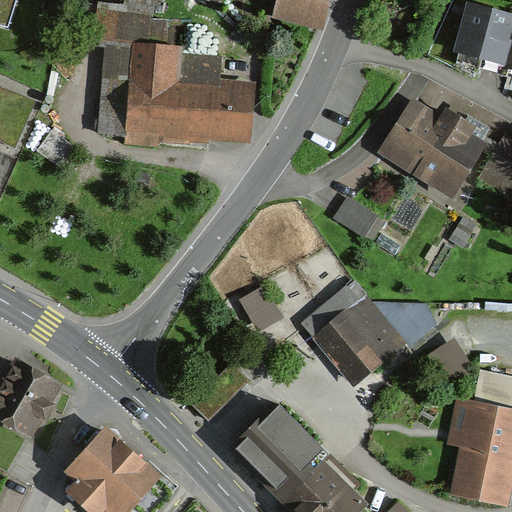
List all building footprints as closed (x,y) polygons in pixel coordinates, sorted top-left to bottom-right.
[(0,0),(0,31),(7,33),(16,0),(0,0)] [(158,0),(87,0),(85,46),(132,49),(128,137),(247,144),(250,88),(221,87),(222,61),(182,59),(183,45),(156,43),(158,0)] [(276,0),(271,22),(322,36),(332,0),(276,0)] [(511,28),(511,17),(466,6),(455,53),(503,64),(511,28)] [(39,99),(0,81),(0,141),(17,148),(39,99)] [(489,142),(416,101),(384,158),(457,200),(489,142)] [(511,141),(507,138),(482,180),(511,197),(511,141)] [(377,221),(348,204),(337,222),(366,239),(377,221)] [(260,329),(285,316),(267,282),(242,295),(260,329)] [(358,285),(308,327),(355,383),(405,341),(358,285)] [(451,376),(473,366),(459,337),(437,347),(451,376)] [(193,401),(210,419),(252,379),(235,361),(193,401)] [(58,387),(16,362),(0,389),(0,417),(30,435),(58,387)] [(475,405),(461,402),(453,446),(461,448),(451,497),(506,508),(511,478),(511,413),(511,412),(511,379),(482,373),(475,405)] [(281,403),(229,454),(277,504),(282,498),(295,511),(354,511),(365,502),(326,461),(332,456),(281,403)] [(146,511),(169,486),(104,431),(70,471),(80,479),(68,493),(91,511),(146,511)] [(415,511),(402,499),(389,511),(415,511)]
